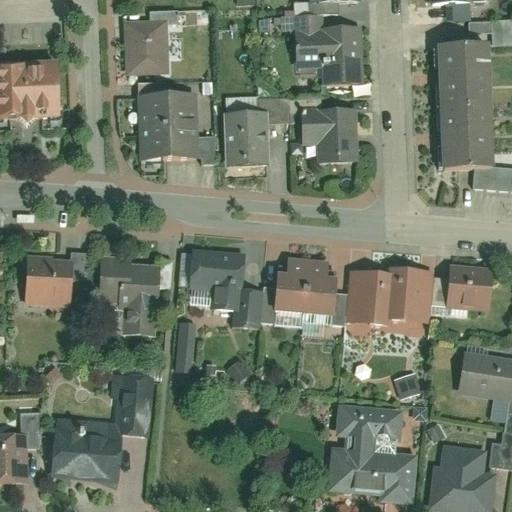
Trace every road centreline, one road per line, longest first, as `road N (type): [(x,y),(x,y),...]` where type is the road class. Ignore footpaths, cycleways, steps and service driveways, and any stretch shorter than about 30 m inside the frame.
road 1 (residential): [(397,225),(97,198)]
road 2 (residential): [(397,225),(390,0)]
road 3 (residential): [(97,198),(82,0)]
